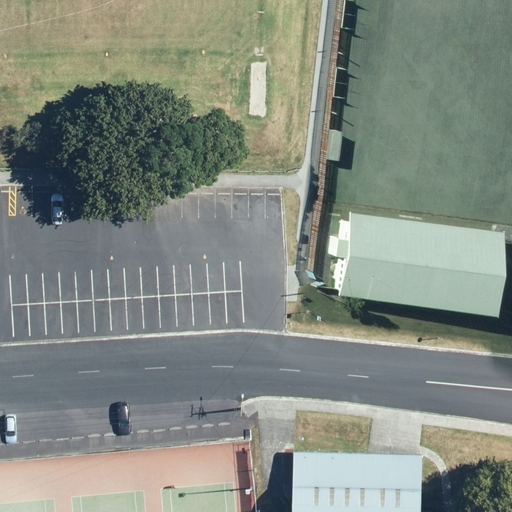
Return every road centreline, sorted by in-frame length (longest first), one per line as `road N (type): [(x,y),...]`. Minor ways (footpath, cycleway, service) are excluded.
road 1 (residential): [(511,391),(223,366),(0,379)]
road 2 (unknown): [(0,253),(243,238),(262,261),(285,369)]
